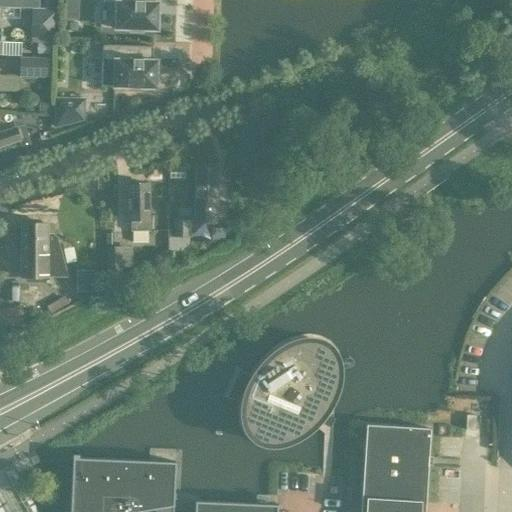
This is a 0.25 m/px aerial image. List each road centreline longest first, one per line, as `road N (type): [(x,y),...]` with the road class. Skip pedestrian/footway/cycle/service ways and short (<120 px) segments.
road 1 (unclassified): [(0,460),(340,249),(511,119)]
road 2 (primary): [(1,412),(244,278),(511,95)]
road 3 (residential): [(0,190),(225,107)]
